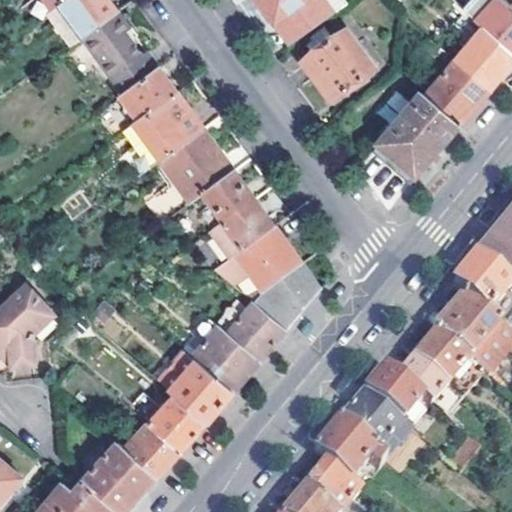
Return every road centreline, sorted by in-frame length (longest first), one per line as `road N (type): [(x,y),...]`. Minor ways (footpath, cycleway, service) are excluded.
road 1 (residential): [(388,280),(183,0)]
road 2 (secondary): [(388,280),(198,511)]
road 3 (secondary): [(511,131),(388,280)]
